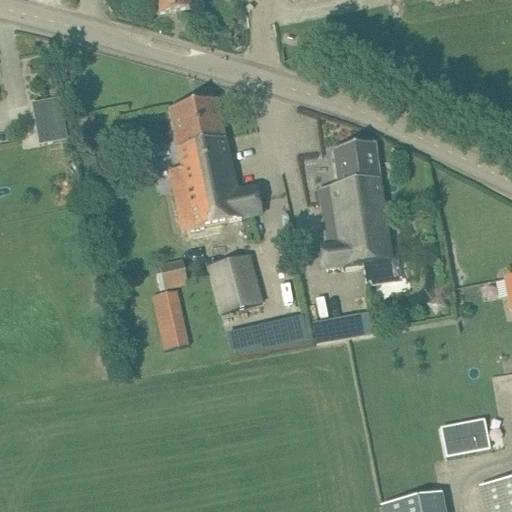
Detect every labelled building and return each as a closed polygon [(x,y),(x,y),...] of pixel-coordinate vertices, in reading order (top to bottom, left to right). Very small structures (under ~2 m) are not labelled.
[(151,0),(155,16),(190,9),(187,0),(151,0)] [(181,169),(168,171),(171,185),(171,186),(180,225),(181,231),(260,215),(255,191),(235,195),(226,145),(217,101),(169,111),(173,130),(181,169)] [(63,124),(35,129),(38,147),(66,142),(63,124)] [(321,249),(324,271),(364,265),(366,281),(393,277),(374,145),(334,151),(339,187),(318,190),(327,248),(321,249)] [(248,258),(208,270),(221,316),(261,305),(248,258)] [(174,294),(152,299),(163,354),(186,349),(174,294)] [(303,318),(282,323),(287,347),(308,342),(303,318)] [(482,426),(441,434),(446,461),(488,453),(482,426)] [(511,511),(511,481),(478,488),(482,511),(511,511)] [(442,511),(439,496),(380,508),(380,511),(442,511)]
